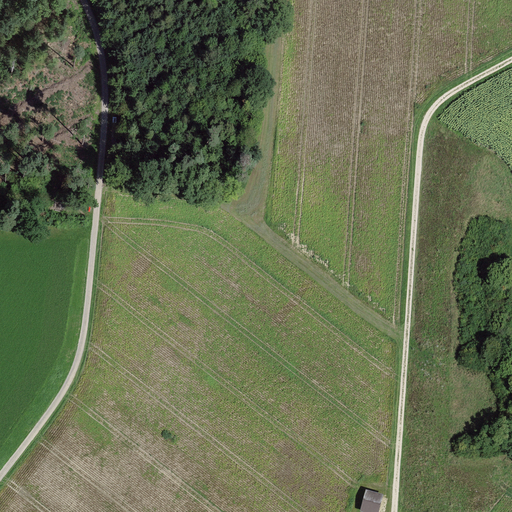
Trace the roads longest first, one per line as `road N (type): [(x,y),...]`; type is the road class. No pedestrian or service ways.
road 1 (track): [(0,476),(68,384),(81,351),(106,85),(83,0)]
road 2 (track): [(394,511),(422,132),(439,100),(511,60)]
